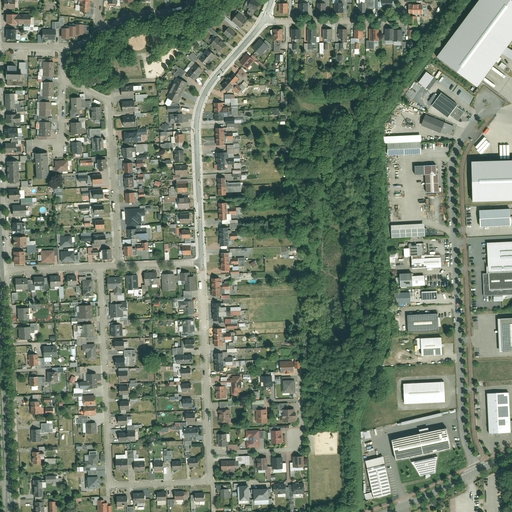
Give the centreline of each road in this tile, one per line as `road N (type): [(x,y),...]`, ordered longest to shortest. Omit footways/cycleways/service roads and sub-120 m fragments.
road 1 (residential): [(479,471),(463,432),(450,169),(459,137),(486,101)]
road 2 (residential): [(102,266),(109,477),(121,485),(209,481)]
road 3 (residential): [(256,21),(201,93),(200,262)]
road 4 (tertiary): [(9,511),(0,276)]
road 5 (residential): [(117,265),(111,101),(63,78)]
road 6 (residential): [(200,262),(207,457)]
road 7 (residential): [(399,0),(391,20),(256,21)]
road 8 (residential): [(207,457),(288,453),(302,431),(300,384)]
